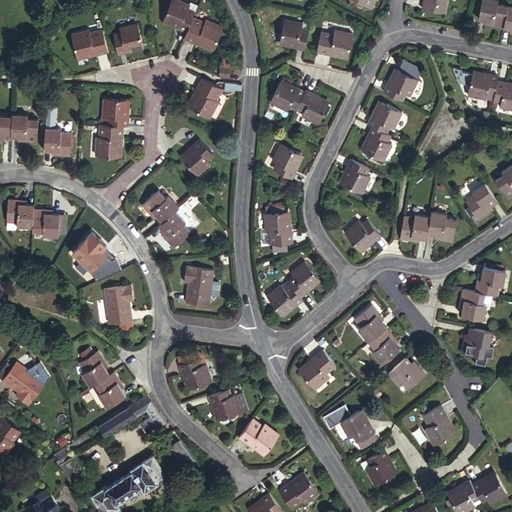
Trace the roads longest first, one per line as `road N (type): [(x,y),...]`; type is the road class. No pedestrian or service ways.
road 1 (residential): [(260,340),(237,235),(252,72),(234,0)]
road 2 (residential): [(423,334),(453,372),(452,387),(479,437),(431,480),(397,431)]
road 3 (residential): [(362,86),(313,180),(311,203),(316,234),(352,284)]
road 4 (residential): [(357,511),(260,340)]
road 5 (residential): [(161,324),(154,372),(167,410),(246,481)]
road 6 (residential): [(101,203),(151,152),(158,76)]
road 7 (residential): [(101,203),(153,267),(161,324)]
road 8 (residential): [(511,57),(394,38)]
